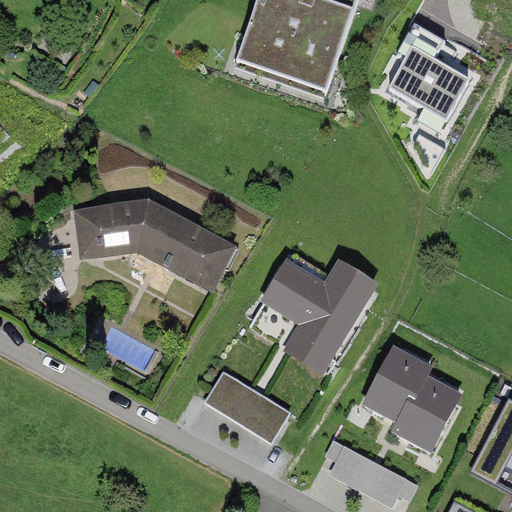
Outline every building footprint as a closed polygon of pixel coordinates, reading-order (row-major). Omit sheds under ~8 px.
[(260,0),(236,72),(328,103),(362,0),(260,0)] [(446,46),(415,29),(398,60),(408,65),(392,94),(448,125),(469,88),(434,68),(446,46)] [(140,208),(73,219),(82,263),(139,252),(211,292),(230,256),(140,208)] [(254,308),(291,330),(319,287),(321,284),(279,258),(271,271),(275,274),(254,308)] [(298,335),(282,361),(314,381),(365,300),(326,275),(321,284),(319,287),(291,330),(298,335)] [(393,440),(432,460),(462,403),(427,385),(432,374),(393,354),(365,409),(400,427),(393,440)] [(266,447),(283,418),(218,379),(201,407),(266,447)] [(511,406),(472,475),(495,488),(511,457),(511,406)] [(334,480),(392,511),(399,499),(411,506),(419,491),(332,445),(325,458),(341,467),(334,480)]
